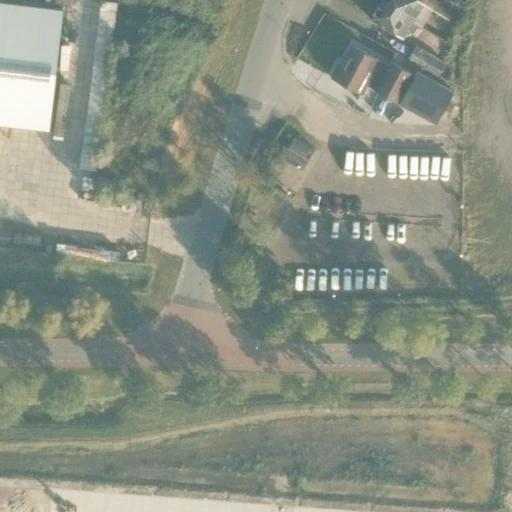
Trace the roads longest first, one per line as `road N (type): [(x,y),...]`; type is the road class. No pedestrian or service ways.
road 1 (unclassified): [(187,351),(194,279),(280,0)]
road 2 (unclassified): [(511,357),(187,351)]
road 3 (unclassified): [(187,351),(0,352)]
